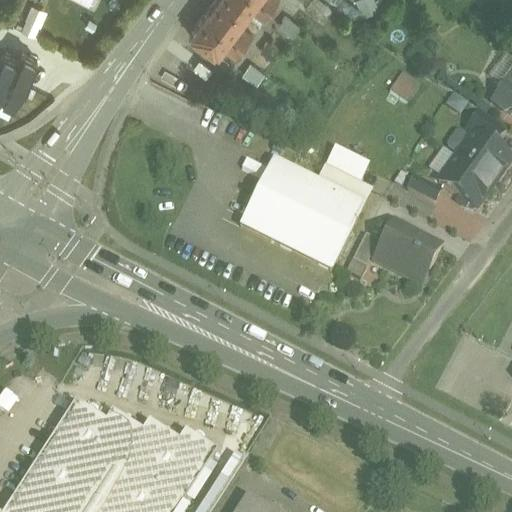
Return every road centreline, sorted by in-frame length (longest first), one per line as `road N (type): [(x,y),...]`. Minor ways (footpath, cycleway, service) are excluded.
road 1 (secondary): [(373,402),(34,226)]
road 2 (tertiary): [(34,226),(183,0)]
road 3 (tertiary): [(165,0),(1,206)]
road 4 (secondary): [(132,318),(362,422)]
road 5 (residential): [(373,402),(511,212)]
road 6 (secondary): [(362,422),(511,491)]
road 7 (secondary): [(511,471),(373,402)]
road 8 (secondary): [(12,252),(132,318)]
road 9 (secondary): [(0,339),(41,321),(132,318)]
